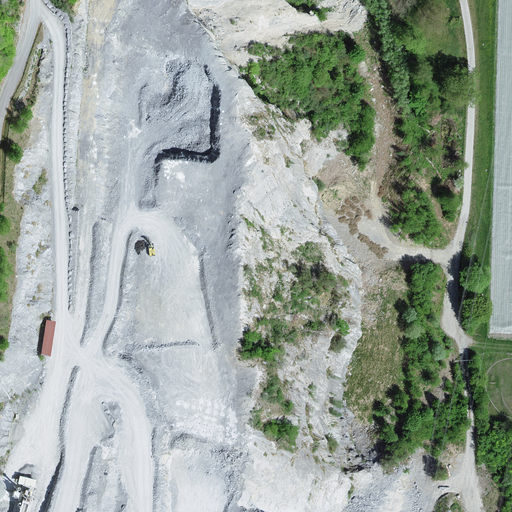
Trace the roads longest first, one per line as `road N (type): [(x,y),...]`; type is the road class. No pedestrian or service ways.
road 1 (track): [(464,0),(471,77),(466,199),(451,304),(465,355),(473,511)]
road 2 (track): [(0,123),(30,0)]
